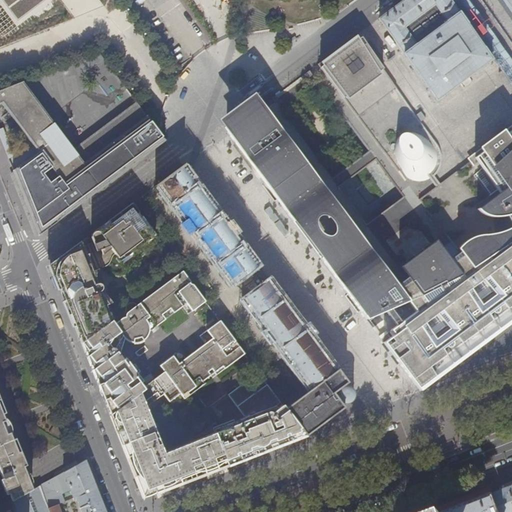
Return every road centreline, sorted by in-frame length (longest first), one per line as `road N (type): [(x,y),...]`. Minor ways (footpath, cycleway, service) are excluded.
road 1 (residential): [(187,141),(376,404)]
road 2 (residential): [(193,511),(395,431),(417,483)]
road 3 (residential): [(25,268),(123,511)]
road 4 (residential): [(187,141),(25,268)]
road 5 (residential): [(374,0),(245,96)]
